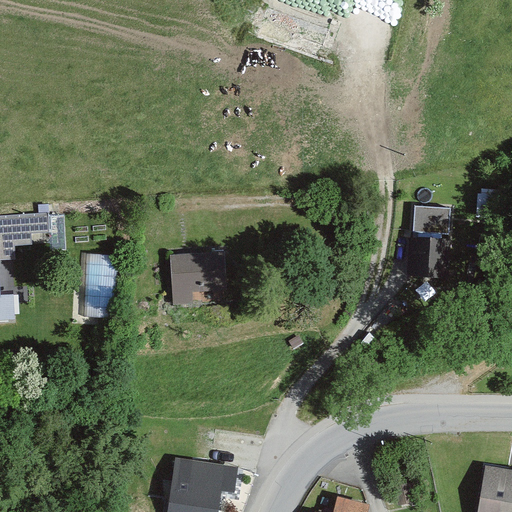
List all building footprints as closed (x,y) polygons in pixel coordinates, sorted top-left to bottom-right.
[(329,28),(264,6),(252,43),(317,65),(329,28)] [(445,283),(450,212),(413,210),(408,281),(445,283)] [(47,246),(45,218),(0,221),(0,243),(1,250),(47,246)] [(117,310),(115,248),(84,249),(86,311),(117,310)] [(227,257),(171,258),(172,307),(228,305),(227,257)] [(0,324),(13,324),(12,300),(0,299),(0,324)] [(230,474),(178,467),(172,511),(212,511),(215,492),(228,494),(230,474)] [(511,511),(511,472),(484,468),(476,511),(511,511)] [(366,511),(368,508),(337,501),(334,511),(366,511)]
